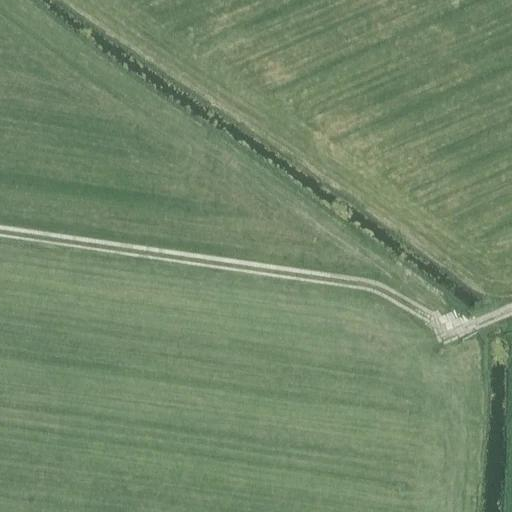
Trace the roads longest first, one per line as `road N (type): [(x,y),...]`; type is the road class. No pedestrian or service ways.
road 1 (track): [(152,374),(275,409),(511,310)]
road 2 (track): [(0,406),(119,397),(152,374),(136,350),(0,299)]
